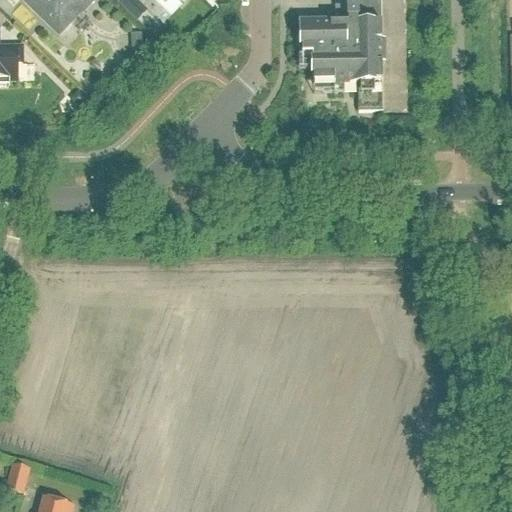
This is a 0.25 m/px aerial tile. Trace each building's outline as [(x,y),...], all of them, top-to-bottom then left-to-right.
[(27,0),(24,4),(50,29),(59,19),(68,27),(81,14),(82,15),(96,0),(27,0)] [(133,0),(117,0),(115,3),(136,23),(146,13),(133,0)] [(312,59),(312,87),(356,87),(357,115),(358,115),(380,115),(379,110),(382,110),(380,3),(347,4),(347,14),(339,14),(339,16),(337,16),(337,28),(300,29),(301,36),(298,36),(298,52),(301,52),(301,59),(312,59)] [(0,54),(0,85),(6,86),(6,85),(18,84),(18,68),(22,68),(21,50),(3,51),(0,54)] [(87,103),(77,94),(69,102),(80,111),(87,103)] [(7,493),(22,497),(28,474),(13,470),(7,493)] [(72,511),(73,510),(43,502),(40,511),(72,511)]
